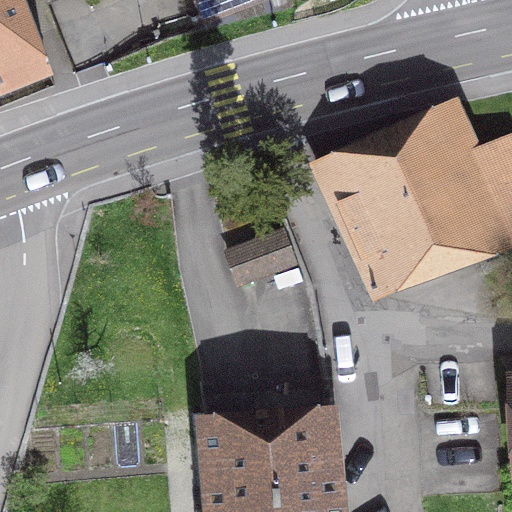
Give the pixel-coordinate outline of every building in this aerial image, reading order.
[(19,0),(0,0),(0,88),(47,69),(19,0)] [(203,0),(210,17),(255,0),(203,0)] [(455,102),(316,164),(376,291),(511,242),(511,136),(475,152),(455,102)] [(226,252),(238,283),(294,261),(282,231),(226,252)] [(337,511),(329,407),(204,417),(211,511),(337,511)]
